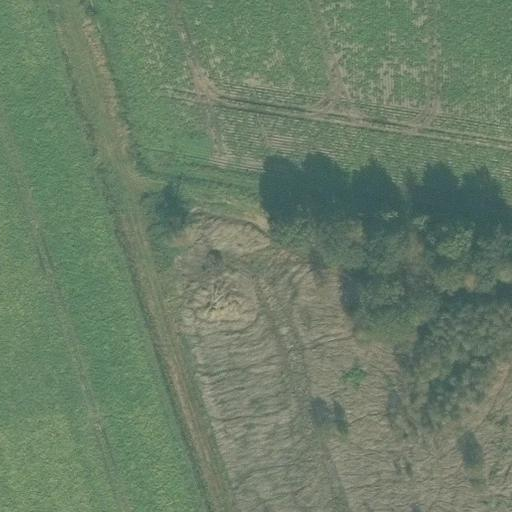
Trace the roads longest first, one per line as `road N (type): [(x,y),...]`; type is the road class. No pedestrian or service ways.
road 1 (track): [(511,291),(435,288),(137,184),(112,149),(64,0)]
road 2 (track): [(112,149),(227,511)]
